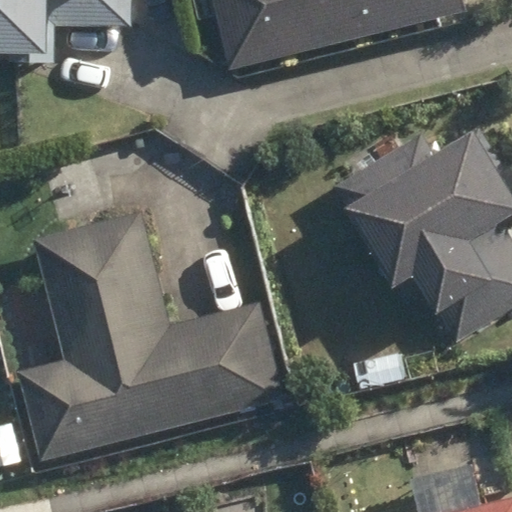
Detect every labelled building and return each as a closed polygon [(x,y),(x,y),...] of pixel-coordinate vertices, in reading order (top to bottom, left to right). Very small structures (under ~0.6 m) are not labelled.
[(0,0),(0,56),(43,58),(44,0),(58,0),(58,29),(128,31),(128,0),(0,0)] [(213,0),(231,70),(462,15),(458,0),(213,0)] [(437,315),(457,347),(511,312),(511,237),(503,222),(511,217),(511,205),(469,135),(434,156),(421,137),(337,189),(350,211),(344,214),(390,289),(394,286),(408,308),(422,300),(432,317),(437,315)] [(20,380),(41,463),(286,402),(261,306),(172,329),(144,216),(34,244),(65,368),(20,380)] [(426,347),(353,366),(361,395),(433,376),(426,347)] [(511,511),(511,501),(466,511),(511,511)]
